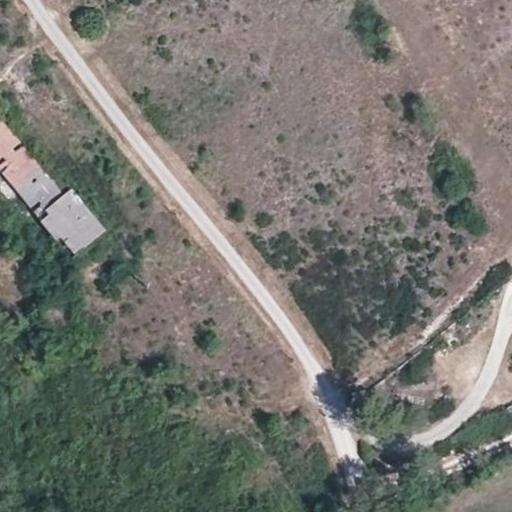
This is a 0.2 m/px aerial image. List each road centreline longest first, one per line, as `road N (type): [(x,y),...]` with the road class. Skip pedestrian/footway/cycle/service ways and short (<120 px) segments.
road 1 (unclassified): [(365,511),(321,372),(80,77),(27,0)]
road 2 (unknown): [(343,427),(388,443),(436,443),(467,421),(486,389)]
